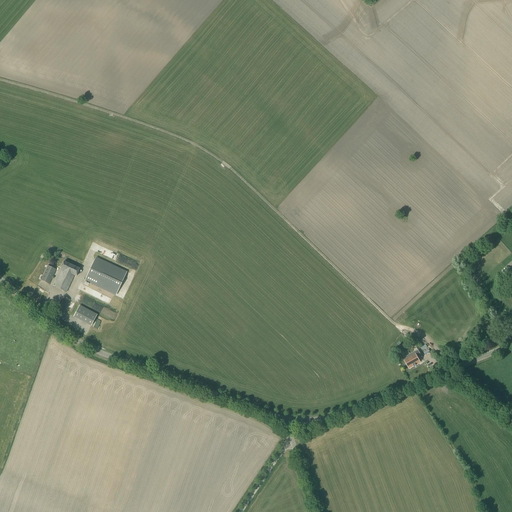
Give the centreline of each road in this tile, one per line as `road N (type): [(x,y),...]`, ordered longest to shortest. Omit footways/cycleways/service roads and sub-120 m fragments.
road 1 (tertiary): [(285,421),(91,349),(0,279)]
road 2 (tertiary): [(285,421),(330,418),(511,343)]
